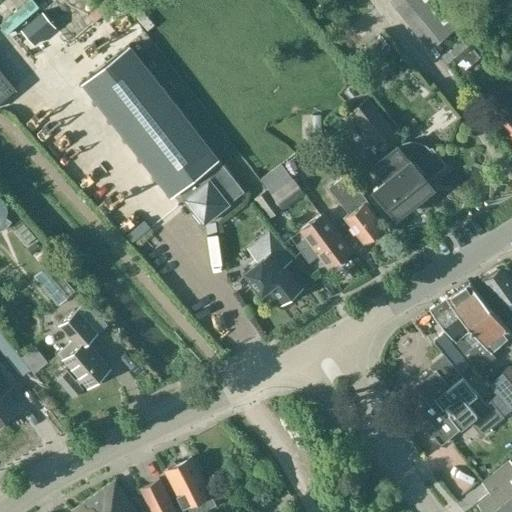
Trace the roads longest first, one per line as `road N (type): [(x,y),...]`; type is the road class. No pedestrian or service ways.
road 1 (tertiary): [(21,511),(301,360)]
road 2 (tertiary): [(301,360),(511,234)]
road 3 (unclassified): [(424,511),(301,360)]
